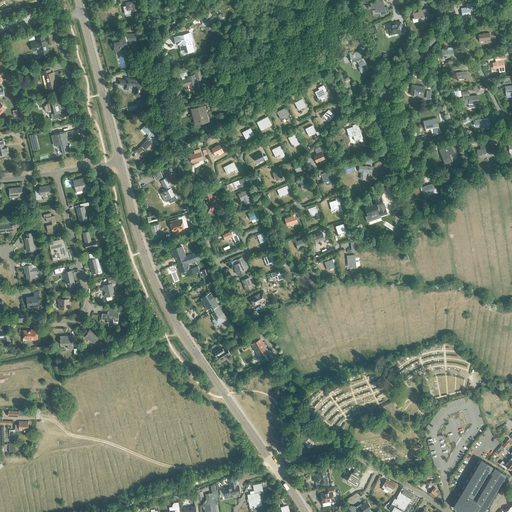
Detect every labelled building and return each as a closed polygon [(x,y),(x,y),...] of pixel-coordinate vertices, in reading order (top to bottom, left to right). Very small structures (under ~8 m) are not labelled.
[(126,2),(128,13),(138,11),(135,0),(126,2)] [(382,0),(370,3),(371,8),(374,7),(375,11),(379,10),(380,11),(385,10),(384,7),(382,0)] [(461,8),(462,17),(471,15),(470,10),(474,10),(473,3),(466,5),(466,8),(461,8)] [(426,18),(430,17),(427,9),(418,11),(418,12),(413,13),(414,18),(413,19),(414,22),(418,21),(417,18),(421,17),(420,16),(425,14),(426,18)] [(396,33),(403,31),(401,22),(396,23),(391,24),(387,25),(388,29),(387,29),(387,30),(387,32),(388,32),(389,32),(389,34),(396,32),(396,33)] [(190,45),(192,44),(191,41),(192,41),(190,33),(174,37),(176,45),(179,44),(180,47),(182,46),(183,50),(180,51),(181,56),(183,57),(186,56),(187,54),(186,53),(188,52),(188,51),(189,50),(192,49),(190,45)] [(479,34),(480,41),(490,39),(489,33),(479,34)] [(127,41),(136,41),(135,34),(127,34),(127,36),(125,37),(125,36),(112,40),(115,51),(119,50),(119,51),(124,50),(124,49),(128,48),(126,41),(127,41)] [(45,41),(44,41),(43,36),(37,38),(38,42),(31,44),(33,51),(39,49),(41,57),(49,55),(45,41)] [(453,50),(452,47),(444,48),(444,50),(442,50),(443,58),(454,56),(453,50)] [(349,54),(352,62),(362,59),(360,51),(349,54)] [(493,63),(493,68),(502,67),(504,67),(503,60),(498,60),(498,62),(493,63)] [(196,84),(204,82),(200,68),(193,70),(195,74),(188,76),(186,72),(179,73),(180,77),(181,77),(182,80),(181,80),(183,86),(190,85),(191,91),(198,90),(196,84)] [(53,72),(51,73),(50,70),(42,72),(43,75),(44,75),(48,89),(57,87),(53,72)] [(141,86),(142,80),(126,78),(125,80),(119,79),(118,83),(125,84),(124,89),(128,89),(129,85),(136,86),(134,95),(140,95),(141,86)] [(319,90),(315,92),(319,99),(326,95),(324,91),(326,90),(324,85),(318,88),(319,90)] [(418,91),(423,92),(424,87),(412,85),(411,95),(416,95),(416,91),(418,92),(418,91)] [(478,95),(469,96),(469,91),(462,92),(463,100),(469,100),(470,105),(469,105),(469,108),(479,107),(478,95)] [(146,98),(138,100),(141,110),(149,108),(146,98)] [(295,102),(299,110),(306,106),(302,99),(295,102)] [(63,112),(62,112),(60,101),(46,104),(47,105),(45,105),(46,111),(53,110),(54,113),(51,114),(52,119),(64,117),(63,112)] [(192,109),(195,124),(208,121),(204,106),(192,109)] [(277,112),(281,119),(288,115),(284,108),(277,112)] [(323,115),(329,121),(334,115),(329,110),(323,115)] [(264,128),(271,125),(267,117),(258,122),(260,125),(262,124),(264,128)] [(437,118),(423,121),(425,129),(433,127),(434,131),(432,132),(433,135),(441,132),(439,126),(437,118)] [(475,121),(474,122),(475,125),(480,124),(481,127),(486,127),(487,129),(490,128),(490,126),(489,120),(484,120),(484,119),(475,120),(475,121)] [(157,146),(160,143),(154,137),(156,135),(152,132),(153,131),(146,124),(142,129),(148,135),(147,137),(148,139),(136,151),(138,153),(143,148),(145,150),(152,143),(152,142),(153,141),(157,146)] [(359,125),(356,126),(356,124),(352,125),(353,127),(346,129),(349,137),(354,136),(355,140),(363,138),(359,125)] [(305,129),(309,136),(316,132),(312,125),(305,129)] [(247,138),(253,135),(250,128),(243,132),(244,135),(245,135),(247,138)] [(68,138),(66,132),(51,136),(54,145),(62,143),(65,153),(71,151),(70,146),(71,146),(70,144),(69,144),(69,142),(68,138)] [(288,137),(292,145),(299,141),(295,134),(288,137)] [(0,138),(0,155),(6,154),(9,153),(8,147),(5,148),(3,140),(1,141),(0,138)] [(221,154),(224,153),(219,144),(212,149),(214,152),(215,151),(217,154),(220,152),(221,154)] [(492,145),(486,145),(486,144),(480,145),(481,149),(477,149),(478,156),(482,155),(481,153),(493,151),(492,145)] [(443,150),(440,152),(445,164),(453,161),(450,154),(452,153),(452,154),(454,153),(451,145),(447,147),(443,149),(443,150)] [(281,158),(285,156),(280,146),(272,150),(274,153),(275,152),(277,155),(280,154),(281,158)] [(200,152),(199,149),(194,151),(194,154),(188,155),(189,159),(190,159),(192,163),(198,161),(198,159),(202,158),(200,152)] [(315,155),(313,155),(315,159),(316,158),(318,161),(324,158),(322,152),(323,152),(321,149),(314,152),(315,155)] [(261,152),(253,156),(257,162),(264,159),(265,160),(268,159),(266,155),(263,156),(261,152)] [(230,172),(237,169),(233,162),(226,167),(227,169),(229,169),(230,172)] [(299,171),(303,169),(300,162),(293,165),(295,170),(298,169),(299,171)] [(366,173),(372,173),(372,167),(359,166),(359,171),(361,172),(361,179),(366,179),(366,173)] [(280,170),(278,171),(277,169),(274,170),(275,172),(273,173),(275,179),(278,178),(279,180),(283,178),(280,170)] [(333,176),(336,175),(334,170),(332,171),(329,172),(329,171),(321,174),(324,182),(325,182),(325,184),(327,185),(332,184),(332,182),(332,179),(331,177),(333,176)] [(172,187),(171,187),(170,185),(171,185),(167,177),(161,180),(165,188),(166,190),(160,193),(164,201),(176,195),(172,187)] [(299,181),(302,189),(310,186),(308,182),(311,181),(310,177),(299,181)] [(89,185),(86,185),(84,178),(73,180),(76,192),(86,189),(87,192),(91,191),(89,185)] [(228,190),(229,192),(238,188),(237,186),(240,184),(239,180),(222,187),(224,192),(228,190)] [(281,196),(288,193),(286,189),(291,187),(290,184),(277,190),(278,193),(280,192),(281,196)] [(424,195),(434,191),(431,184),(427,186),(427,185),(420,188),(421,191),(423,190),(424,195)] [(41,195),(51,193),(50,185),(40,187),(40,191),(38,192),(38,189),(35,189),(37,200),(42,199),(41,195)] [(203,210),(207,219),(212,217),(214,214),(210,212),(212,208),(211,207),(212,206),(210,202),(219,199),(215,189),(216,189),(215,186),(206,189),(207,192),(206,192),(206,193),(203,194),(207,204),(204,209),(203,210)] [(9,189),(10,197),(23,196),(22,187),(9,189)] [(238,194),(241,200),(249,197),(246,191),(238,194)] [(336,200),(329,202),(331,210),(337,208),(338,209),(341,208),(338,197),(335,198),(336,200)] [(77,208),(80,222),(87,220),(84,206),(89,205),(88,202),(80,204),(81,207),(77,208)] [(384,204),(378,207),(377,203),(365,208),(368,216),(380,212),(380,214),(387,211),(384,204)] [(317,219),(320,218),(315,206),(307,209),(310,217),(315,215),(317,219)] [(256,221),(260,220),(255,210),(248,214),(251,220),(255,218),(256,221)] [(54,216),(52,216),(51,213),(44,215),(44,218),(46,218),(47,221),(51,220),(52,224),(46,226),(48,232),(56,230),(55,226),(57,226),(54,216)] [(179,219),(170,222),(173,231),(178,230),(178,231),(182,230),(182,229),(184,228),(185,228),(183,221),(186,220),(185,215),(178,217),(179,219)] [(287,218),(290,225),(297,222),(295,215),(287,218)] [(12,228),(16,227),(15,221),(11,221),(0,222),(0,232),(13,231),(12,228)] [(335,226),(338,234),(346,232),(343,224),(335,226)] [(222,233),(225,239),(235,235),(232,229),(222,233)] [(83,233),(86,247),(92,245),(89,231),(83,233)] [(257,235),(260,243),(268,240),(265,232),(257,235)] [(325,238),(323,232),(313,235),(315,241),(325,238)] [(24,238),(27,251),(35,250),(32,237),(33,237),(32,233),(26,234),(27,238),(24,238)] [(63,238),(48,242),(50,248),(54,247),(57,256),(60,256),(60,259),(67,258),(66,252),(65,250),(64,250),(64,248),(65,248),(63,238)] [(295,242),(297,249),(305,246),(302,239),(295,242)] [(178,263),(194,257),(193,253),(185,256),(183,251),(173,255),(174,259),(177,259),(178,263)] [(263,257),(266,265),(274,262),(271,254),(263,257)] [(100,267),(98,268),(95,258),(97,258),(96,255),(89,257),(90,260),(89,260),(93,274),(98,273),(98,274),(102,273),(100,267)] [(347,256),(347,264),(356,263),(355,255),(347,256)] [(194,257),(178,263),(180,267),(177,268),(179,273),(188,270),(190,275),(201,271),(199,266),(190,269),(188,264),(196,261),(194,257)] [(238,274),(239,276),(245,273),(244,271),(246,270),(242,261),(243,260),(241,257),(235,260),(237,263),(233,265),(236,270),(235,270),(237,274),(238,274)] [(324,262),(327,270),(335,267),(333,263),(336,262),(335,258),(324,262)] [(36,262),(29,263),(29,261),(21,263),(22,267),(24,266),(25,271),(26,271),(27,279),(35,278),(34,274),(39,274),(38,269),(36,262)] [(70,288),(75,286),(72,270),(62,273),(65,284),(69,282),(70,288)] [(303,273),(306,280),(314,277),(311,270),(303,273)] [(241,280),(245,290),(253,287),(249,277),(241,280)] [(111,296),(115,295),(112,284),(115,283),(114,279),(108,281),(109,284),(105,285),(106,286),(101,287),(102,290),(104,290),(107,301),(112,299),(111,296)] [(257,301),(257,302),(261,300),(260,299),(266,297),(263,291),(249,298),(252,303),(257,301)] [(26,298),(28,307),(31,306),(31,305),(38,304),(37,296),(39,296),(39,292),(33,293),(34,296),(26,298)] [(207,313),(218,306),(213,298),(215,297),(211,292),(205,296),(207,298),(203,301),(203,299),(199,301),(203,307),(205,305),(207,309),(205,310),(207,313)] [(218,293),(224,303),(226,301),(220,292),(218,293)] [(59,309),(68,309),(68,299),(57,299),(57,301),(59,301),(59,309)] [(218,306),(207,313),(208,316),(211,314),(214,319),(213,320),(216,325),(226,319),(218,306)] [(119,312),(120,312),(120,309),(108,308),(108,314),(102,313),(102,319),(114,320),(113,321),(118,322),(119,312)] [(97,339),(100,341),(102,337),(99,335),(90,329),(84,337),(94,343),(97,339)] [(27,340),(37,340),(37,336),(36,334),(35,334),(35,331),(23,331),(23,338),(27,338),(27,340)] [(68,349),(73,349),(72,335),(60,336),(60,344),(68,344),(68,349)] [(268,361),(272,358),(261,340),(252,345),(259,356),(261,355),(264,359),(263,360),(264,362),(265,361),(265,362),(267,360),(268,361)] [(226,347),(223,349),(221,346),(213,352),(217,358),(219,357),(221,361),(231,355),(226,347)] [(15,430),(28,430),(28,422),(19,422),(19,424),(15,424),(15,430)] [(492,472),(489,470),(491,466),(479,459),(477,463),(478,464),(477,467),(475,466),(473,470),(475,471),(473,473),(472,472),(469,476),(471,477),(469,479),(468,478),(465,483),(467,484),(465,486),(464,485),(462,489),(463,490),(462,492),(460,491),(458,496),(452,505),(454,506),(453,508),(457,510),(458,508),(464,511),(487,511),(490,509),(486,506),(487,504),(488,505),(491,501),(489,500),(491,498),(492,499),(495,494),(493,494),(494,491),(496,492),(498,488),(497,487),(498,485),(500,486),(502,482),(501,481),(502,478),(504,479),(506,475),(494,468),(492,472)] [(510,470),(511,467),(511,463),(509,460),(506,464),(502,460),(499,464),(506,469),(507,467),(510,470)] [(320,486),(328,484),(325,467),(318,469),(319,473),(313,474),(315,482),(319,481),(320,486)] [(349,476),(346,480),(357,485),(359,482),(356,480),(359,476),(357,476),(359,473),(354,470),(353,473),(350,472),(347,476),(349,476)] [(238,486),(237,486),(235,480),(243,478),(242,473),(234,474),(235,475),(229,477),(230,481),(229,481),(231,487),(224,488),(225,496),(240,493),(238,486)] [(381,487),(391,492),(395,485),(385,480),(381,487)] [(247,495),(250,507),(255,506),(257,506),(261,505),(261,501),(259,493),(263,492),(262,487),(268,486),(269,481),(260,482),(260,486),(253,487),(254,493),(252,494),(247,495)] [(209,511),(216,511),(215,504),(214,498),(218,498),(216,487),(213,488),(214,491),(212,491),(212,493),(208,494),(209,500),(204,506),(203,506),(203,509),(204,509),(204,511),(209,511)] [(320,493),(322,502),(334,500),(332,492),(335,491),(334,487),(327,488),(328,492),(320,493)] [(439,492),(440,491),(435,487),(434,488),(434,487),(429,493),(434,497),(437,493),(440,496),(441,494),(439,492)] [(397,500),(407,506),(413,495),(402,488),(397,496),(398,497),(397,500)] [(198,496),(197,496),(197,491),(194,492),(194,496),(193,497),(195,506),(183,508),(183,511),(196,511),(196,510),(196,506),(199,505),(198,496)] [(405,511),(404,511),(407,506),(397,500),(390,511),(391,511),(405,511)] [(371,511),(369,508),(371,507),(367,501),(362,505),(361,504),(358,506),(358,505),(356,506),(351,505),(348,507),(350,511),(348,511),(371,511)] [(166,511),(179,511),(178,502),(174,503),(172,505),(172,507),(169,507),(170,511),(166,511)]
